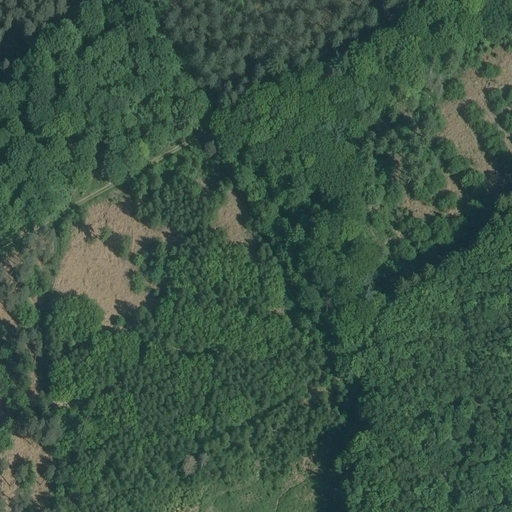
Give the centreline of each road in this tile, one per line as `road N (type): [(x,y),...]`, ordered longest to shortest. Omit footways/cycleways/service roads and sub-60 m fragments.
road 1 (track): [(431,0),(304,72),(278,99),(60,217)]
road 2 (track): [(323,346),(140,0)]
road 3 (track): [(56,486),(46,309),(61,251),(60,217)]
